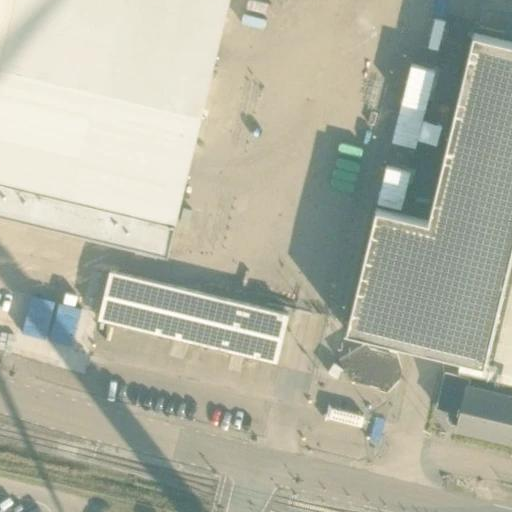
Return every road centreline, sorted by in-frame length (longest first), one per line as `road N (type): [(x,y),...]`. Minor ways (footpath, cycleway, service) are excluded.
road 1 (unknown): [(369,0),(374,28),(344,176),(255,466)]
road 2 (unclassified): [(255,466),(0,396)]
road 3 (unclassified): [(433,511),(255,466)]
